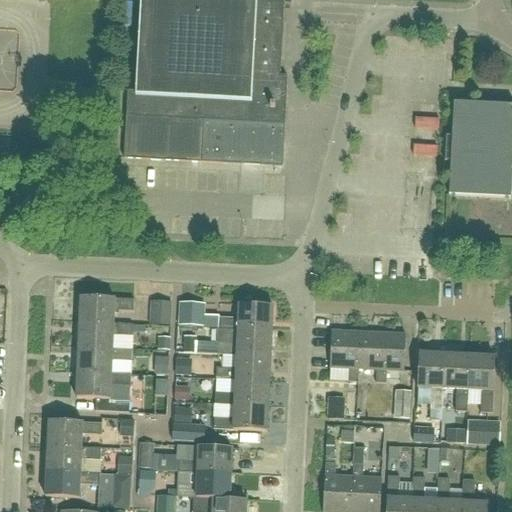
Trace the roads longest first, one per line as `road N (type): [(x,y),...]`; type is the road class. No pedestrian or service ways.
road 1 (residential): [(490,19),(387,17),(370,27),(302,280)]
road 2 (residential): [(302,280),(22,268)]
road 3 (residential): [(10,511),(22,268)]
road 4 (residential): [(293,511),(301,306)]
road 5 (residential): [(494,314),(301,306)]
